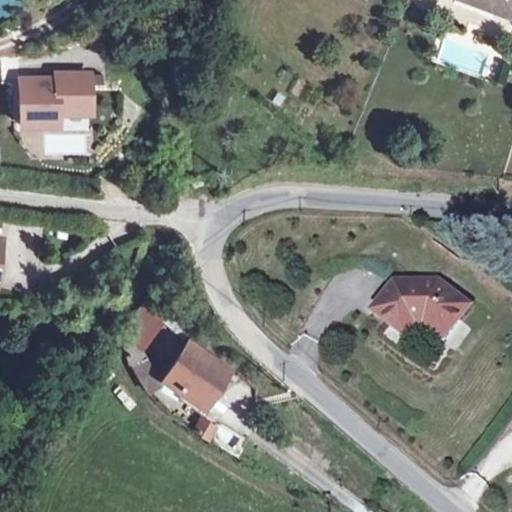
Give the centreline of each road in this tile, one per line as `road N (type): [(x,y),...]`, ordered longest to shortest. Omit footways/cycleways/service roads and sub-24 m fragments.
road 1 (tertiary): [(215,229),(211,258),(236,317),(452,511)]
road 2 (tertiary): [(511,209),(266,198),(215,229)]
road 3 (unclassified): [(215,229),(171,216),(0,198)]
